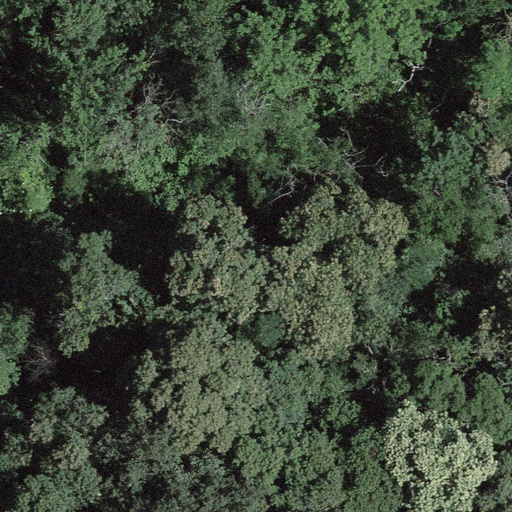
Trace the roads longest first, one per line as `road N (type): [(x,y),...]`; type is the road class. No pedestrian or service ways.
road 1 (trunk): [(75,511),(511,402)]
road 2 (track): [(0,292),(89,348),(271,511)]
